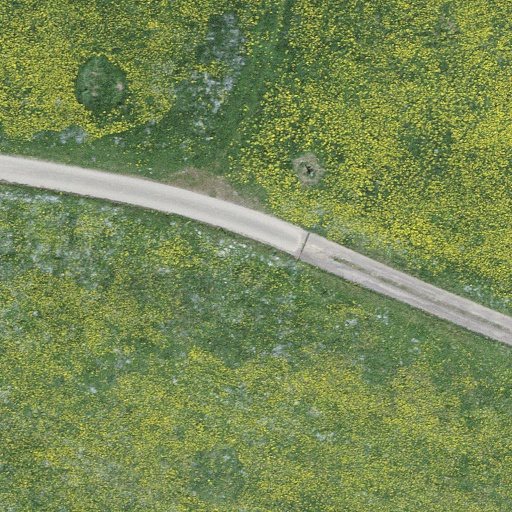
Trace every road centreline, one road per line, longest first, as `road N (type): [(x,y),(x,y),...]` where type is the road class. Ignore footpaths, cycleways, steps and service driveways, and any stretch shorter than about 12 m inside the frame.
road 1 (track): [(511,332),(197,205)]
road 2 (track): [(273,0),(239,126),(197,205)]
road 3 (unclassified): [(0,166),(197,205)]
